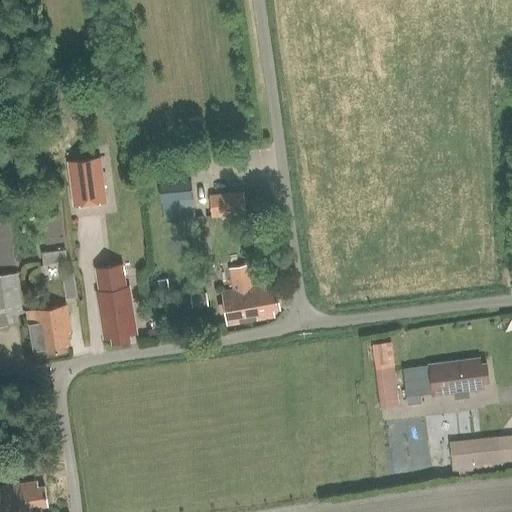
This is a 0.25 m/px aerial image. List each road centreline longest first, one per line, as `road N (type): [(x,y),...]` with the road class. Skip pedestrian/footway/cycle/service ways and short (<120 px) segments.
road 1 (residential): [(305,328),(255,0)]
road 2 (residential): [(305,328),(56,367)]
road 3 (residential): [(511,303),(305,328)]
road 4 (residential): [(56,367),(75,511)]
